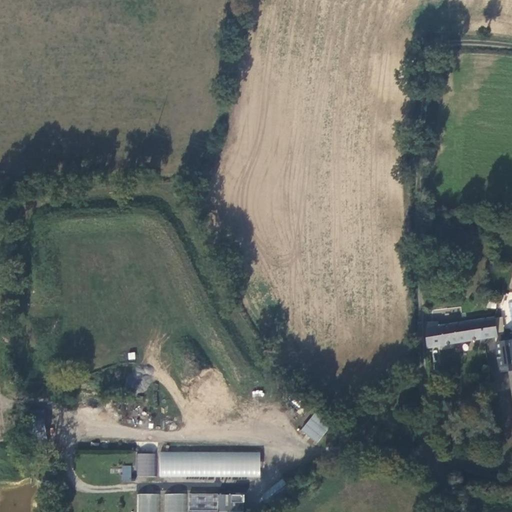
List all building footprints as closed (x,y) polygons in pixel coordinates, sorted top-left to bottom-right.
[(424,347),(487,337),(494,336),(492,318),(435,327),(435,322),(422,323),(424,347)] [(237,323),(227,329),(235,339),(244,333),(237,323)] [(507,371),(511,370),(511,339),(511,334),(502,335),(499,335),(500,342),(493,343),(497,373),(507,371)] [(328,428),(312,415),(299,432),(315,445),(328,428)] [(155,476),(155,453),(137,453),(137,476),(155,476)] [(258,455),(158,456),(158,480),(258,479),(258,455)] [(131,482),(131,466),(122,465),(121,481),(131,482)] [(281,482),(260,498),(268,508),(289,492),(281,482)] [(212,497),(187,497),(187,511),(241,511),(242,497),(220,498),(220,496),(219,496),(219,497),(212,497)] [(185,511),(185,497),(163,498),(162,511),(185,511)] [(157,511),(157,498),(135,498),(135,511),(157,511)]
